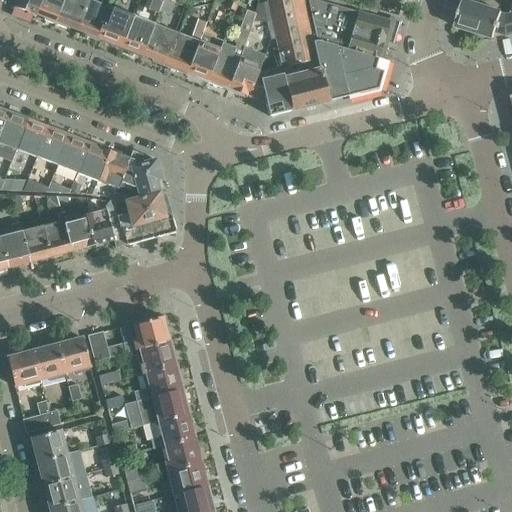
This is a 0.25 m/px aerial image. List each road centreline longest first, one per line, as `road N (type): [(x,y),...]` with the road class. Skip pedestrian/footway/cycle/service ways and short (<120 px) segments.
road 1 (residential): [(261,511),(196,267)]
road 2 (residential): [(219,143),(195,112),(0,37)]
road 3 (residential): [(0,77),(204,160)]
road 4 (residential): [(0,320),(196,267)]
road 5 (residential): [(253,149),(412,109),(442,94)]
road 6 (residential): [(511,266),(466,82)]
